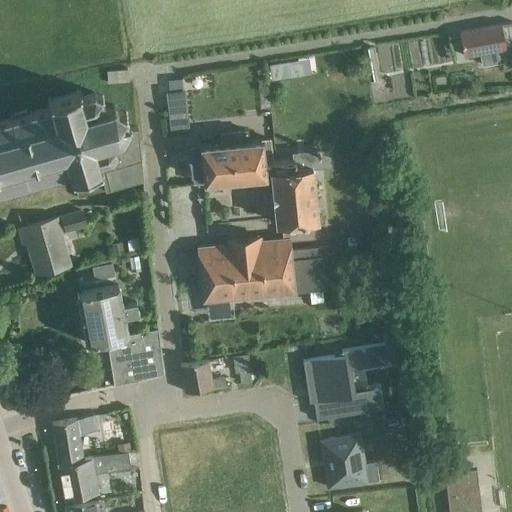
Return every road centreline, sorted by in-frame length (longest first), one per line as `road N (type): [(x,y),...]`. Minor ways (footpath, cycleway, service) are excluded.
road 1 (residential): [(142,390),(173,382),(143,70),(511,12)]
road 2 (residential): [(145,417),(262,400),(287,421),(299,511)]
road 3 (residential): [(0,424),(142,390)]
